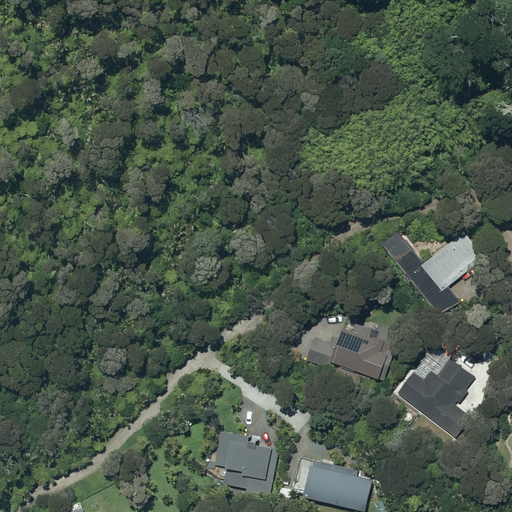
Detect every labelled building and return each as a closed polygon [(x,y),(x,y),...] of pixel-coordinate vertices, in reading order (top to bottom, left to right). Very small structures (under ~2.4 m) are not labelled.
[(447,287),(481,258),(462,233),(421,264),(411,251),(397,263),(439,315),(460,303),(447,287)] [(395,347),(401,331),(379,323),(373,339),(369,338),(372,331),(354,324),(351,331),(343,327),(338,339),(332,337),(329,343),(314,337),(305,360),(362,382),(365,374),(384,381),(397,348),(395,347)] [(415,369),(398,393),(458,436),(471,416),(458,405),(478,377),(449,357),(435,374),(431,370),(426,376),(415,369)] [(252,447),(253,443),(244,442),(244,445),(227,442),(223,469),(240,472),(240,475),(264,480),(269,450),(252,447)] [(350,511),(363,511),(371,481),(356,478),(357,472),(299,458),(291,492),(301,495),(300,500),(350,511)]
